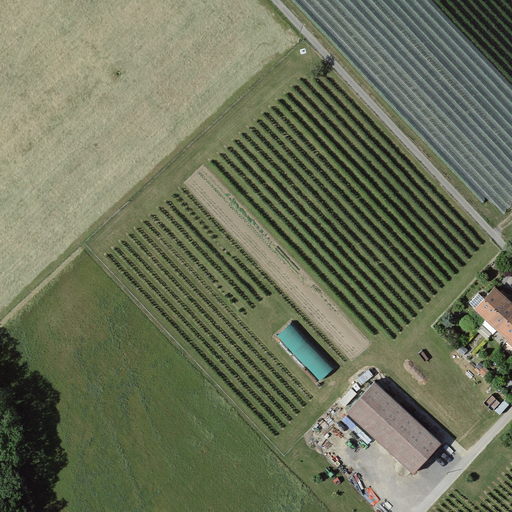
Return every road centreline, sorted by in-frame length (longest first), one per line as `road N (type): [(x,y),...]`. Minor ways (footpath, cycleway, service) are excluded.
road 1 (track): [(506,248),(274,0)]
road 2 (residential): [(420,511),(511,412)]
